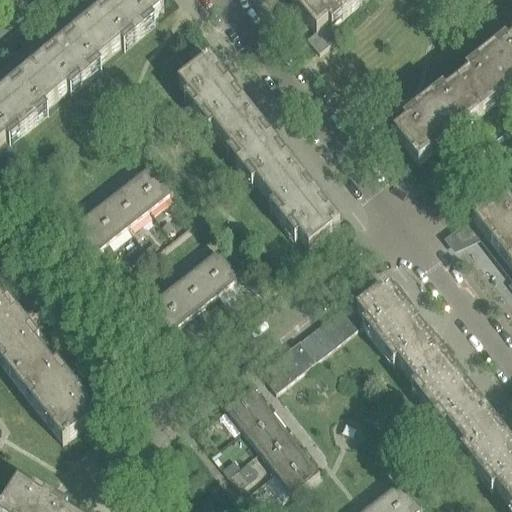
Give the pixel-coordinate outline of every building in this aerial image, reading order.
[(164,15),(154,4),(150,0),(121,0),(85,31),(109,61),(121,51),(124,55),(155,29),(152,25),(164,15)] [(331,33),(351,17),(370,1),(368,0),(302,0),(292,9),(292,8),(291,9),(293,12),(292,13),(295,17),(297,16),(315,38),(307,45),(319,59),(339,43),(331,33)] [(109,61),(85,31),(32,75),(56,105),(67,95),(71,99),(101,74),(98,70),(109,61)] [(511,95),(511,46),(508,50),(504,46),(465,76),(468,80),(457,89),(481,120),(511,95)] [(190,80),(209,66),(197,52),(179,66),(190,80)] [(252,122),(234,98),(209,67),(210,66),(209,66),(190,80),(178,90),(188,102),(184,105),(208,137),(213,134),(222,146),(252,122)] [(56,105),(32,75),(0,101),(0,150),(6,146),(9,150),(48,118),(44,114),(56,105)] [(481,120),(457,89),(445,99),(442,95),(403,126),(406,130),(394,139),(413,162),(411,164),(414,168),(415,167),(418,170),(419,170),(418,169),(481,120)] [(296,177),(277,153),(252,122),(222,146),(231,157),(227,160),(252,191),(256,188),(265,201),(296,177)] [(0,166),(13,156),(9,150),(6,146),(0,150),(0,166)] [(0,180),(1,182),(21,165),(13,156),(0,166),(0,180)] [(8,191),(29,175),(21,165),(1,182),(8,191)] [(172,200),(151,173),(149,174),(150,175),(130,191),(150,216),(170,200),(171,202),(172,200)] [(16,201),(36,185),(29,175),(8,191),(16,201)] [(338,231),(320,208),(296,177),(265,201),(274,212),(270,215),(295,246),(298,243),(308,255),(332,237),(332,236),(333,237),(337,233),(340,231),(339,230),(338,231)] [(23,211),(44,194),(36,185),(16,201),(23,211)] [(150,216),(130,191),(110,207),(129,233),(150,216)] [(511,278),(511,206),(507,200),(503,203),(471,227),(472,229),(473,228),(511,278)] [(129,233),(110,207),(88,224),(107,250),(129,233)] [(107,250),(88,224),(67,240),(67,239),(65,240),(87,268),(88,266),(88,265),(107,250)] [(174,233),(168,226),(161,231),(167,238),(174,233)] [(155,243),(149,236),(140,243),(146,250),(155,243)] [(465,246),(458,238),(448,245),(455,254),(465,246)] [(148,260),(146,258),(139,250),(131,256),(140,266),(148,260)] [(240,286),(218,258),(216,259),(217,260),(197,276),(217,302),(237,286),(238,287),(240,286)] [(217,302),(197,276),(176,293),(196,319),(217,302)] [(264,297),(270,291),(263,285),(258,291),(264,297)] [(436,356),(387,293),(388,293),(387,292),(384,294),(383,293),(379,297),(380,298),(359,315),(356,316),(366,329),(362,332),(393,371),(397,368),(406,380),(436,356)] [(196,319),(176,293),(155,309),(175,335),(196,319)] [(39,347),(20,323),(8,308),(4,311),(0,305),(0,368),(14,387),(44,362),(35,350),(39,347)] [(366,329),(356,316),(359,315),(352,306),(337,318),(353,339),(362,332),(366,329)] [(175,335),(155,309),(135,325),(134,324),(133,325),(154,353),(156,352),(155,351),(175,335)] [(353,339),(337,318),(327,326),(343,346),(353,339)] [(343,346),(327,326),(318,333),(334,354),(343,346)] [(334,354),(318,333),(308,340),(325,361),(334,354)] [(325,361),(308,340),(299,348),(315,369),(325,361)] [(306,375),(315,369),(299,348),(259,379),(272,396),(273,395),(276,398),(275,399),(276,400),(306,376),(306,375)] [(486,419),(436,356),(406,380),(415,391),(411,394),(442,434),(446,430),(456,443),(486,419)] [(88,409),(69,386),(57,370),(53,373),(44,362),(14,387),(62,448),(62,449),(62,450),(66,447),(70,444),(94,425),(84,413),(88,409)] [(269,418),(264,412),(252,397),(253,396),(252,395),(224,417),(226,418),(227,417),(243,438),(269,418)] [(285,439),(280,433),(269,418),(243,438),(259,459),(285,439)] [(511,499),(511,451),(486,419),(456,443),(464,454),(460,457),(491,496),(495,493),(505,505),(511,499)] [(302,460),(297,454),(285,439),(259,459),(276,480),(302,460)] [(292,502),(319,480),(318,479),(317,480),(302,460),(276,480),(292,500),(291,501),(292,502)] [(258,481),(248,468),(228,484),(237,496),(258,481)] [(64,511),(34,492),(31,497),(18,488),(2,511),(64,511)] [(417,511),(400,489),(398,490),(399,491),(380,506),(384,511),(417,511)]
